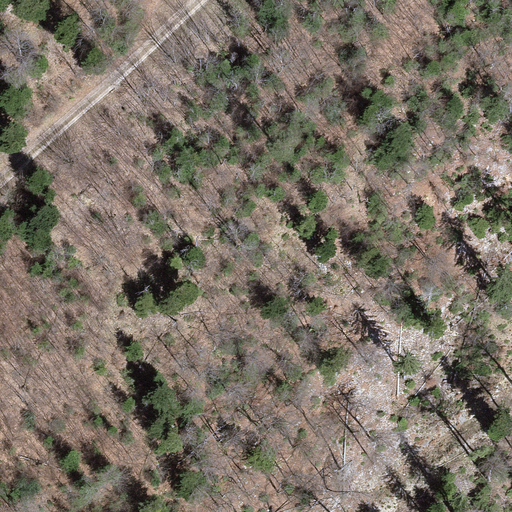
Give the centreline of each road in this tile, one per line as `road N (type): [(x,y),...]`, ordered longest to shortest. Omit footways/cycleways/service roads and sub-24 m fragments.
road 1 (track): [(0,187),(201,0)]
road 2 (track): [(351,511),(511,398)]
